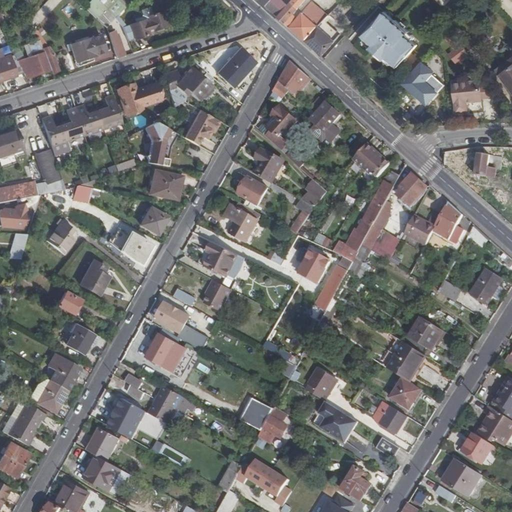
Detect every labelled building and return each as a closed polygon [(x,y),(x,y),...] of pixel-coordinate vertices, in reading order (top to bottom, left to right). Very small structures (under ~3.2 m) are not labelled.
[(49,0),(30,18),(35,24),(62,0),(49,0)] [(116,0),(92,0),(85,8),(98,20),(107,10),(116,0)] [(123,2),(120,0),(116,0),(107,10),(111,14),(123,2)] [(270,0),(266,6),(285,23),(292,14),(305,0),(292,0),(288,5),(283,0),(270,0)] [(128,7),(123,2),(111,14),(116,19),(117,19),(128,7)] [(297,19),(292,14),(285,23),(306,42),(319,27),(321,25),(328,16),(313,2),(297,19)] [(328,16),(321,25),(325,29),(343,9),(339,5),(328,16)] [(107,10),(98,20),(107,29),(116,19),(111,14),(107,10)] [(164,12),(149,17),(150,22),(146,23),(145,22),(130,26),(135,41),(150,36),(149,34),(168,28),(164,12)] [(382,50),(403,26),(396,20),(394,21),(384,12),(362,37),(373,46),(375,48),(378,46),(382,50)] [(427,25),(421,32),(425,36),(431,29),(427,25)] [(403,26),(382,50),(386,53),(384,56),(386,58),(397,68),(417,46),(406,36),(409,32),(403,26)] [(306,42),(322,56),(335,41),(319,27),(306,42)] [(463,61),(470,57),(449,30),(444,36),(456,51),(450,56),(455,62),(461,58),(463,61)] [(484,30),(465,45),(474,57),(493,42),(484,30)] [(48,46),(37,31),(33,35),(44,50),(45,53),(39,55),(38,53),(31,55),(32,58),(24,61),(17,63),(26,79),(51,71),(52,75),(60,72),(53,54),(48,46)] [(100,36),(71,46),(76,63),(106,53),(100,36)] [(118,36),(110,38),(114,48),(121,46),(118,36)] [(375,48),(373,46),(370,49),(377,55),(382,50),(378,46),(375,48)] [(17,63),(24,61),(17,48),(11,52),(17,63)] [(240,49),(217,74),(233,89),(255,64),(240,49)] [(382,50),(377,55),(383,61),(386,58),(384,56),(386,53),(382,50)] [(0,81),(17,76),(9,52),(0,55),(0,81)] [(295,94),(310,79),(291,62),(276,88),(283,92),(286,87),(295,94)] [(201,104),(216,85),(191,65),(176,84),(201,104)] [(427,105),(444,86),(419,65),(403,84),(427,105)] [(511,68),(501,77),(511,91),(511,68)] [(481,102),(481,99),(479,86),(479,81),(459,83),(460,86),(453,87),(456,113),(467,113),(466,103),(481,102)] [(133,86),(117,91),(125,115),(141,110),(140,107),(161,101),(155,85),(135,92),(133,86)] [(491,85),(479,86),(481,99),(501,97),(491,85)] [(177,105),(186,100),(178,87),(169,93),(177,105)] [(75,109),(84,137),(122,125),(113,96),(103,99),(107,109),(87,115),(84,106),(75,109)] [(317,114),(326,103),(321,98),(311,109),(317,114)] [(327,104),(313,120),(326,133),(341,117),(327,104)] [(41,120),(50,148),(84,137),(75,109),(75,108),(66,111),(70,123),(53,129),(49,117),(41,120)] [(282,152),(288,146),(279,139),(281,137),(280,131),(284,131),(289,134),(297,125),(279,109),(271,119),(273,121),(268,128),(271,132),(266,138),(282,152)] [(219,123),(200,112),(184,139),(198,146),(202,138),(205,140),(210,132),(213,134),(219,123)] [(170,142),(174,133),(156,123),(144,129),(151,143),(149,155),(146,157),(148,161),(147,164),(161,166),(165,141),(170,142)] [(16,130),(0,135),(0,157),(13,153),(14,158),(25,155),(16,130)] [(377,177),(390,163),(367,143),(355,158),(377,177)] [(293,151),(288,146),(282,152),(287,157),(293,151)] [(263,148),(253,172),(277,183),(288,159),(263,148)] [(301,169),(308,162),(294,149),(293,151),(287,157),(301,169)] [(37,163),(44,184),(45,186),(60,180),(50,150),(34,155),(37,163)] [(480,153),(478,176),(499,178),(502,156),(480,153)] [(136,167),(134,162),(134,161),(115,168),(117,173),(136,167)] [(33,187),(44,184),(37,163),(26,167),(33,187)] [(307,168),(303,171),(314,181),(317,177),(307,168)] [(182,177),(155,171),(150,194),(177,200),(182,177)] [(339,246),(335,253),(346,259),(355,264),(364,246),(390,199),(402,177),(394,173),(388,184),(386,183),(358,234),(355,233),(346,249),(339,246)] [(403,187),(399,197),(411,208),(428,188),(414,176),(403,187)] [(239,196),(248,201),(257,206),(259,207),(269,190),(249,178),(239,196)] [(73,201),(89,203),(92,187),(76,184),(73,201)] [(0,203),(7,202),(37,196),(35,188),(0,195),(0,203)] [(37,203),(39,196),(37,196),(7,202),(9,208),(37,203)] [(393,201),(390,199),(364,246),(391,263),(402,242),(383,231),(391,217),(393,201)] [(248,201),(245,206),(254,211),(257,206),(248,201)] [(315,209),(302,201),(298,209),(304,213),(291,232),(297,236),(315,209)] [(248,243),(263,216),(254,211),(245,206),(241,204),(238,209),(233,207),(226,218),(237,224),(231,235),(248,243)] [(464,216),(450,204),(437,228),(435,232),(450,241),(449,241),(457,245),(464,231),(458,228),(464,216)] [(151,208),(141,226),(158,235),(168,218),(151,208)] [(437,228),(416,216),(405,235),(427,247),(435,232),(437,228)] [(74,230),(63,222),(47,242),(64,255),(75,240),(70,236),(74,230)] [(8,259),(20,260),(28,234),(15,233),(8,259)] [(328,248),(333,240),(320,233),(315,242),(328,248)] [(140,260),(143,262),(152,246),(131,234),(121,251),(132,260),(138,264),(140,260)] [(227,279),(238,256),(212,243),(208,253),(212,255),(206,268),(227,279)] [(332,263),(314,253),(302,274),(319,284),(332,263)] [(281,267),(285,260),(273,254),(270,261),(281,267)] [(355,264),(346,259),(317,311),(326,316),(335,300),(350,273),(355,264)] [(113,272),(94,261),(81,286),(100,296),(113,272)] [(502,280),(487,271),(472,295),(487,304),(502,280)] [(350,273),(335,300),(341,304),(356,277),(350,273)] [(221,313),(233,291),(216,282),(216,283),(208,297),(205,304),(221,313)] [(208,297),(216,283),(213,282),(206,296),(208,297)] [(459,291),(445,283),(439,293),(453,301),(459,291)] [(174,298),(191,308),(196,299),(179,290),(174,298)] [(66,292),(58,307),(73,315),(81,301),(66,292)] [(148,314),(156,319),(166,300),(159,296),(148,314)] [(166,304),(159,316),(156,320),(181,334),(190,318),(166,304)] [(426,357),(427,357),(431,350),(432,351),(444,332),(423,320),(412,337),(409,336),(404,343),(426,357)] [(84,355),(94,335),(77,326),(67,345),(84,355)] [(191,345),(202,351),(209,340),(198,333),(191,345)] [(177,345),(161,335),(148,358),(164,367),(177,345)] [(426,357),(404,343),(400,341),(384,367),(403,379),(410,383),(426,357)] [(50,380),(68,391),(72,384),(70,383),(71,381),(73,382),(80,369),(55,355),(48,368),(55,372),(50,380)] [(286,362),(281,373),(297,381),(303,370),(286,362)] [(319,370),(310,384),(327,395),(336,381),(319,370)] [(129,376),(125,383),(131,386),(128,393),(141,400),(145,393),(140,390),(143,384),(129,376)] [(409,410),(422,390),(410,383),(403,379),(391,399),(409,410)] [(64,399),(68,391),(50,380),(45,390),(37,386),(30,399),(55,413),(62,401),(60,400),(61,397),(64,399)] [(511,383),(509,388),(508,388),(498,404),(498,405),(495,410),(511,420),(511,383)] [(193,413),(198,405),(164,387),(149,414),(164,422),(168,425),(176,411),(185,416),(188,410),(193,413)] [(14,439),(28,447),(31,440),(29,439),(39,421),(41,422),(45,415),(19,401),(11,417),(17,420),(8,436),(11,438),(14,439)] [(149,414),(125,401),(113,422),(136,435),(139,430),(155,439),(164,422),(149,414)] [(346,444),(359,423),(327,403),(320,414),(326,418),(327,421),(322,429),(346,444)] [(505,445),(511,434),(511,420),(495,410),(490,406),(486,412),(490,415),(479,433),(493,441),(495,439),(505,445)] [(271,425),(279,409),(276,407),(267,423),(271,425)] [(407,417),(393,409),(389,415),(379,410),(376,416),(385,421),(382,426),(385,427),(383,429),(389,433),(391,431),(396,434),(407,417)] [(100,430),(88,452),(96,456),(108,463),(119,441),(100,430)] [(481,463),(493,445),(473,433),(461,451),(481,463)] [(394,459),(400,449),(384,438),(377,449),(394,459)] [(29,455),(10,444),(0,461),(0,468),(16,478),(29,455)] [(166,444),(160,455),(184,468),(190,458),(166,444)] [(117,496),(129,474),(108,463),(96,456),(92,464),(94,465),(87,479),(117,496)] [(469,497),(482,475),(457,460),(444,481),(469,497)] [(234,462),(219,489),(228,494),(230,491),(243,467),(234,462)] [(261,463),(250,480),(279,498),(289,480),(261,463)] [(349,494),(365,504),(370,496),(367,494),(372,485),(362,479),(366,473),(357,468),(347,482),(353,486),(349,494)] [(68,511),(79,511),(81,510),(90,494),(69,483),(56,505),(68,511)] [(0,504),(9,489),(0,484),(0,504)] [(453,494),(440,486),(436,492),(449,501),(453,494)] [(232,511),(240,497),(238,496),(230,491),(228,494),(218,511),(232,511)] [(352,511),(356,503),(332,493),(324,511),(352,511)] [(408,503),(403,511),(404,511),(420,511),(421,511),(408,503)]
